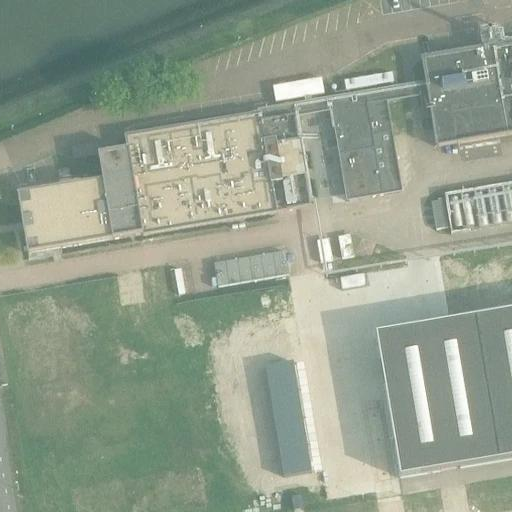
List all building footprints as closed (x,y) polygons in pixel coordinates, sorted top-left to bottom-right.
[(401,195),(386,106),(427,99),(435,148),(511,135),(511,44),(421,60),(425,85),(258,113),(258,116),(124,138),(127,153),(97,158),(102,184),(18,197),(27,256),(277,215),(310,209),(295,121),(332,115),(346,204),(401,195)] [(323,80),(275,84),(276,100),(325,96),(323,80)] [(511,186),(444,198),(445,202),(450,229),(451,236),(511,225),(511,186)] [(445,202),(431,204),(436,232),(450,229),(445,202)] [(285,254),(214,266),(218,289),(289,277),(285,254)] [(172,268),(122,277),(129,311),(178,302),(172,268)] [(511,315),(376,338),(401,480),(511,461),(511,315)]
